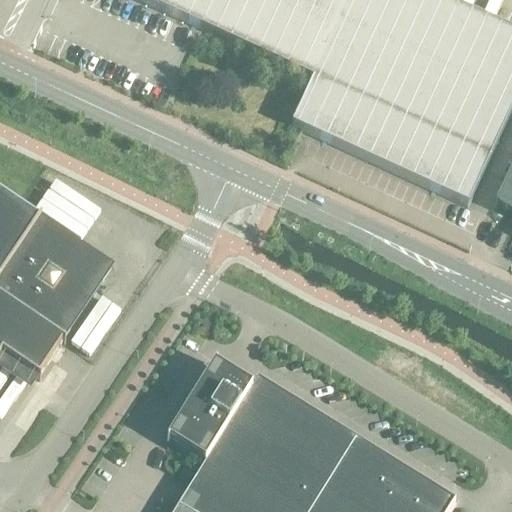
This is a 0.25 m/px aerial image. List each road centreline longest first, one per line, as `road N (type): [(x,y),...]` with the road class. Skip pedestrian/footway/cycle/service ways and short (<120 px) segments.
road 1 (unclassified): [(511,463),(177,269)]
road 2 (secondary): [(511,302),(231,169)]
road 3 (unclassified): [(19,494),(177,269)]
road 4 (secondary): [(231,169),(0,63)]
